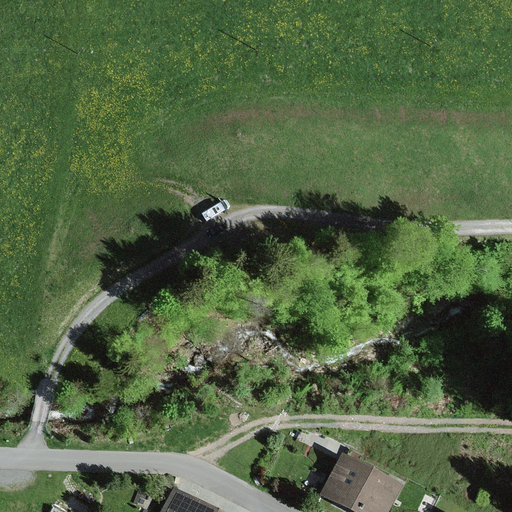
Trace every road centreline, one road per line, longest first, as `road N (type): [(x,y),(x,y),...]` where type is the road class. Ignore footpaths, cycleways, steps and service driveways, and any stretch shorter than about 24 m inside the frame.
road 1 (track): [(4,467),(78,328),(239,223),(511,228)]
road 2 (residential): [(271,511),(173,462),(0,466)]
